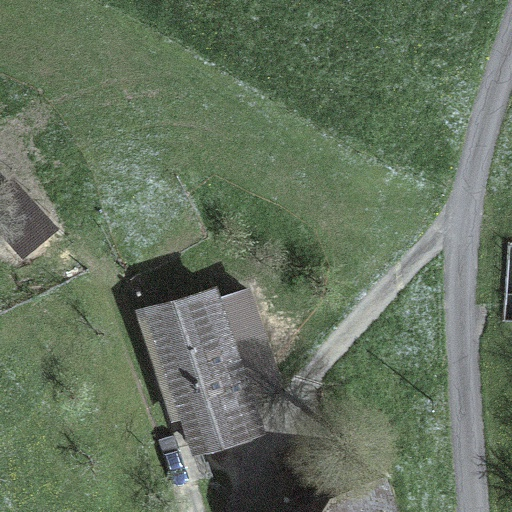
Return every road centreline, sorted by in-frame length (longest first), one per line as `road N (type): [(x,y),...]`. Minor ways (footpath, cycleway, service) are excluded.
road 1 (track): [(511,53),(461,227),(471,511)]
road 2 (track): [(461,227),(359,315),(276,431),(241,511)]
